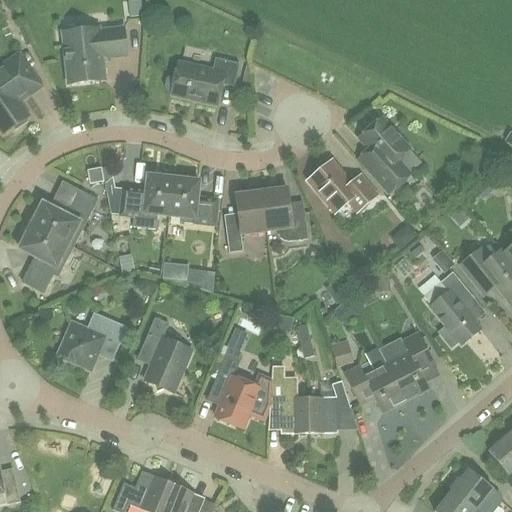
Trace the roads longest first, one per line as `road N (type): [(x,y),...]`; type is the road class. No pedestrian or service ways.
road 1 (residential): [(24,400),(133,432),(166,430),(349,511)]
road 2 (residential): [(0,211),(29,172),(95,138),(157,138),(228,161),(276,156)]
road 3 (residential): [(276,156),(336,116),(281,91),(280,152)]
road 4 (residential): [(369,511),(511,386)]
